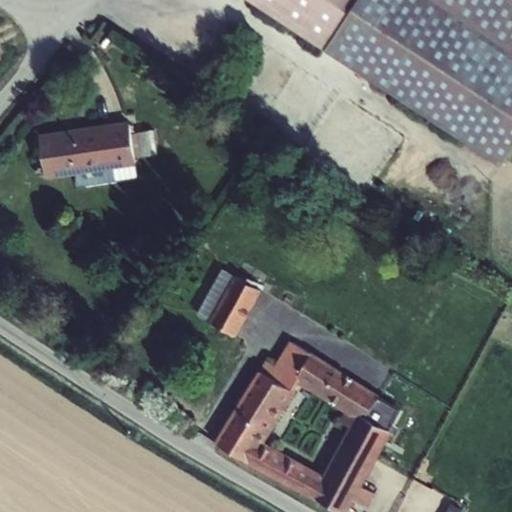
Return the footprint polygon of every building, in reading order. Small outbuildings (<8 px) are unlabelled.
[(254,0),(395,96),(446,0),(254,0)] [(511,0),(446,0),(395,96),(492,161),(511,130),(511,0)] [(123,118),(34,131),(38,167),(128,157),(123,118)] [(225,275),(201,320),(223,332),(248,288),(225,275)] [(249,440),(288,374),(301,351),(281,338),(264,365),(256,360),(205,439),(231,457),(330,511),(339,495),(350,501),(358,489),(347,482),(376,426),(354,412),(366,392),(319,362),(305,385),(339,406),(334,415),(345,423),(320,466),(310,461),(305,470),(249,440)] [(288,374),(305,385),(319,362),(301,351),(288,374)]
